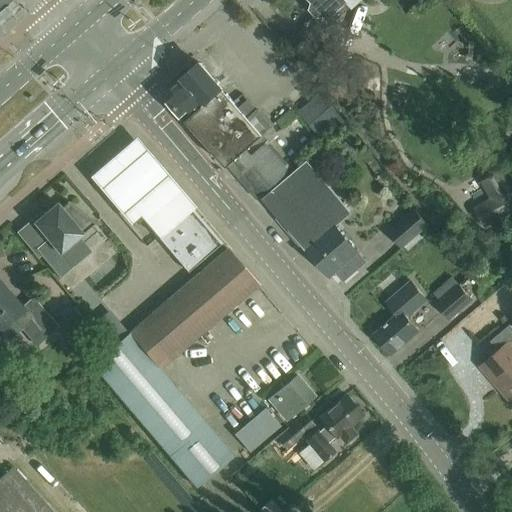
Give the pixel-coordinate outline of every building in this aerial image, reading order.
[(0,0),(0,8),(9,0),(0,0)] [(344,0),(311,0),(312,0),(311,1),(312,2),(310,10),(316,16),(323,15),(326,18),(346,1),(344,0)] [(232,161),(261,135),(223,91),(223,90),(200,63),(164,94),(226,166),(232,161)] [(166,234),(197,208),(203,203),(145,135),(98,174),(138,221),(148,213),(164,232),(166,234)] [(262,135),(261,135),(232,161),(261,195),(292,168),(262,135)] [(308,160),(317,171),(345,147),(336,135),(308,160)] [(264,198),(329,275),(335,270),(343,280),(357,268),(348,258),(358,250),(336,225),(350,213),(307,162),(264,198)] [(494,199),(476,209),(485,226),(511,210),(511,192),(510,190),(500,171),(483,181),(494,199)] [(61,207),(57,203),(34,222),(48,238),(36,248),(36,247),(35,248),(60,278),(61,278),(60,277),(73,267),(60,252),(94,224),(95,223),(67,200),(66,201),(67,202),(61,207)] [(162,234),(178,252),(193,271),(227,242),(225,239),(224,240),(211,224),(197,208),(166,234),(164,232),(162,234)] [(403,248),(428,226),(415,211),(390,233),(403,248)] [(227,249),(92,364),(197,488),(234,456),(160,369),(258,286),(227,249)] [(441,301),(437,305),(449,318),(471,299),(459,285),(452,277),(433,293),(441,301)] [(397,314),(374,334),(391,354),(419,330),(408,317),(428,300),(411,281),(387,302),(397,314)] [(37,345),(46,337),(58,326),(33,297),(21,307),(0,283),(0,329),(8,339),(21,327),(37,345)] [(499,351),(481,366),(511,402),(511,348),(508,344),(511,339),(511,327),(510,325),(490,342),(499,351)] [(286,420),(314,397),(296,375),(268,399),(286,420)] [(336,438),(339,436),(346,443),(356,435),(349,427),(363,416),(346,395),(319,418),(327,427),(320,432),(318,430),(306,441),(324,461),(335,452),(328,444),(335,437),(336,438)] [(270,411),(238,418),(244,444),(266,439),(263,427),(273,424),(270,411)] [(312,424),(305,415),(277,439),(284,447),(312,424)] [(0,511),(52,511),(13,467),(0,478),(0,511)]
